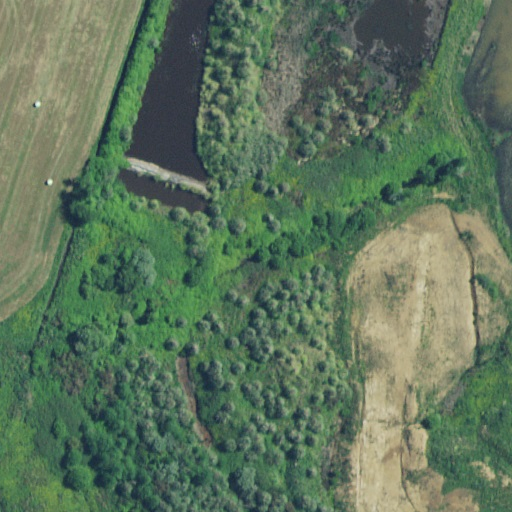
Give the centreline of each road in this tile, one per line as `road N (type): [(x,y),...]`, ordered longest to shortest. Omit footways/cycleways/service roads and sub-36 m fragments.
road 1 (unknown): [(196,0),(230,266),(283,421)]
road 2 (unknown): [(135,462),(283,421),(511,310)]
road 3 (unknown): [(437,0),(450,131),(499,315)]
road 4 (unknown): [(256,0),(92,77),(0,154)]
